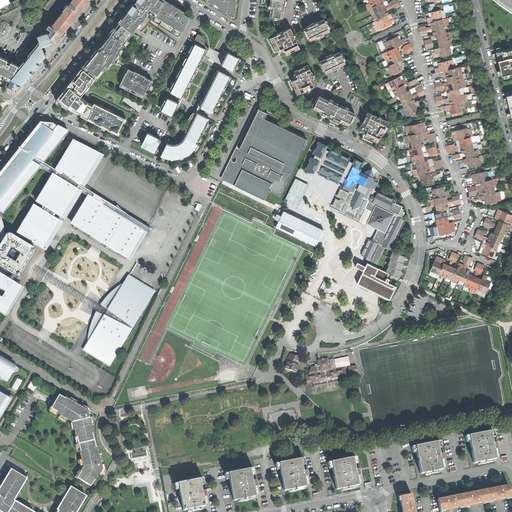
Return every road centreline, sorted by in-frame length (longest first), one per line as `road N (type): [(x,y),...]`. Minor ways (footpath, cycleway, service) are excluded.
road 1 (residential): [(37,108),(185,179),(198,169),(237,92),(272,72)]
road 2 (residential): [(407,0),(447,165),(469,214),(455,246)]
road 3 (residential): [(272,72),(296,115),(385,165),(406,193),(418,247)]
road 4 (tertiary): [(511,149),(475,0)]
road 5 (residential): [(418,247),(389,316),(351,337),(325,330)]
road 6 (tertiary): [(37,108),(122,0)]
road 7 (tertiary): [(106,0),(22,101)]
road 8 (residential): [(0,349),(102,413)]
